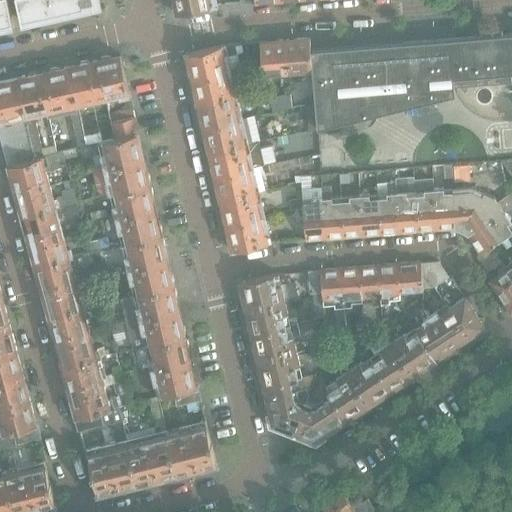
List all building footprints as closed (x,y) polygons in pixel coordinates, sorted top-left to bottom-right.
[(8,0),(0,0),(0,26),(14,23),(8,0)] [(84,8),(82,0),(16,0),(22,22),(84,8)] [(216,5),(215,0),(173,0),(177,14),(216,5)] [(454,84),(511,79),(511,78),(511,72),(511,33),(311,49),(313,72),(315,98),(315,103),(318,128),(455,94),(454,84)] [(313,72),(311,49),(310,37),(286,39),(288,74),(313,72)] [(288,74),(286,39),(260,41),(262,62),(262,63),(263,76),(264,76),(288,74)] [(230,70),(227,56),(237,54),(235,45),(225,46),(225,44),(190,52),(186,53),(192,79),(230,70)] [(130,95),(121,55),(110,57),(108,56),(101,57),(100,59),(92,61),(97,81),(103,80),(107,100),(130,95)] [(107,100),(103,80),(97,81),(92,61),(89,62),(87,60),(80,62),(79,64),(69,66),(78,106),(107,100)] [(79,111),(78,106),(69,66),(58,69),(57,67),(50,69),(49,71),(43,72),(48,92),(43,93),(48,113),(69,108),(70,113),(70,114),(78,147),(86,145),(84,135),(79,112),(79,111)] [(236,93),(230,70),(192,79),(197,102),(236,93)] [(48,113),(43,93),(48,92),(43,72),(37,73),(35,72),(28,73),(27,76),(17,78),(26,119),(34,157),(35,158),(43,156),(34,116),(48,113)] [(0,126),(26,119),(17,78),(0,81),(0,126)] [(242,119),(236,93),(197,102),(203,128),(242,119)] [(273,112),(268,93),(260,95),(265,114),(273,112)] [(270,97),(269,97),(273,111),(292,107),(290,93),(270,97)] [(318,128),(315,103),(306,105),(308,128),(309,131),(317,130),(319,129),(318,128)] [(111,123),(135,117),(133,107),(109,112),(111,123)] [(254,116),(242,119),(203,128),(209,152),(258,141),(258,140),(260,140),(254,116)] [(139,133),(135,117),(111,123),(115,139),(138,133),(139,133)] [(34,157),(26,119),(0,126),(0,136),(7,164),(34,157)] [(102,141),(100,132),(84,135),(86,145),(95,143),(102,141)] [(144,162),(138,134),(138,133),(115,139),(102,141),(95,143),(98,156),(93,157),(95,165),(112,161),(113,165),(125,163),(126,166),(144,162)] [(264,165),(258,141),(209,152),(215,176),(253,167),(264,165)] [(77,157),(75,148),(64,152),(66,160),(77,157)] [(45,171),(67,166),(63,152),(35,159),(35,158),(34,157),(7,164),(14,187),(30,183),(33,190),(49,186),(45,171)] [(511,159),(501,160),(511,176),(511,175),(511,159)] [(149,182),(150,180),(149,174),(147,173),(144,162),(126,166),(125,163),(113,165),(112,161),(95,165),(95,166),(100,166),(100,167),(94,169),(98,189),(90,191),(92,198),(107,195),(150,185),(149,182)] [(453,179),(452,165),(443,166),(444,180),(452,179),(453,179)] [(470,181),(469,166),(454,167),(455,182),(470,181)] [(259,192),(253,167),(215,176),(220,201),(259,192)] [(350,183),(349,175),(340,175),(340,183),(350,183)] [(310,189),(310,177),(301,177),(301,182),(302,189),(310,189)] [(418,229),(416,193),(415,193),(414,180),(397,181),(397,182),(401,231),(418,229)] [(401,231),(397,182),(386,183),(387,195),(378,196),(382,232),(401,231)] [(55,208),(49,186),(33,190),(30,183),(14,187),(22,217),(55,208)] [(505,211),(511,206),(511,190),(499,200),(497,198),(472,184),(453,186),(453,190),(457,226),(467,232),(470,236),(505,214),(506,213),(505,211)] [(156,213),(152,195),(153,193),(152,187),(150,186),(150,185),(107,195),(112,215),(124,212),(125,217),(137,214),(137,217),(156,213)] [(457,226),(453,190),(444,191),(444,186),(434,187),(438,228),(457,226)] [(344,235),(341,199),(340,199),(331,200),(330,187),(322,188),(322,196),(325,237),(344,235)] [(438,228),(434,187),(427,188),(428,192),(416,193),(418,229),(438,228)] [(76,201),(73,189),(61,191),(62,196),(56,198),(59,207),(77,203),(76,201)] [(265,216),(259,192),(220,201),(226,225),(265,216)] [(382,232),(378,196),(369,197),(368,192),(360,193),(363,234),(382,232)] [(363,234),(360,193),(351,194),(351,198),(341,199),(344,235),(363,234)] [(325,237),(322,196),(313,197),(313,201),(302,202),(303,206),(303,207),(305,238),(325,237)] [(303,206),(302,202),(302,197),(289,200),(291,210),(291,209),(303,206)] [(77,203),(59,207),(55,208),(22,217),(27,237),(44,233),(46,241),(63,237),(58,218),(70,214),(70,217),(80,215),(77,203)] [(162,231),(160,225),(159,224),(156,213),(137,217),(137,214),(125,217),(124,212),(112,215),(112,216),(97,220),(99,227),(112,224),(111,220),(113,219),(119,244),(161,235),(161,232),(162,231)] [(506,235),(511,232),(506,223),(510,221),(505,214),(470,236),(480,251),(481,252),(491,245),(506,235)] [(271,241),(265,216),(226,225),(232,250),(236,249),(267,241),(267,242),(271,241)] [(68,258),(63,237),(46,241),(44,233),(27,237),(35,267),(68,258)] [(81,246),(77,233),(65,236),(68,249),(81,246)] [(168,262),(164,246),(165,244),(163,238),(162,237),(161,235),(119,244),(123,265),(136,263),(137,266),(148,263),(149,267),(168,262)] [(511,245),(506,236),(500,240),(506,249),(511,245)] [(76,286),(72,269),(91,264),(88,252),(68,258),(35,267),(41,287),(57,283),(59,290),(76,286)] [(423,288),(421,262),(421,261),(396,263),(399,300),(404,299),(403,292),(423,290),(423,288)] [(448,275),(439,261),(421,262),(423,288),(435,287),(436,287),(452,277),(450,274),(448,275)] [(174,281),(172,275),(171,274),(168,262),(149,267),(148,263),(137,266),(136,263),(123,265),(130,294),(173,284),(173,283),(174,281)] [(399,300),(396,263),(378,265),(382,305),(389,304),(389,301),(399,300)] [(382,305),(378,265),(359,266),(362,302),(372,301),(372,305),(382,305)] [(511,309),(511,276),(505,265),(498,270),(500,274),(492,279),(511,309)] [(362,302),(359,266),(340,268),(344,308),(352,307),(352,303),(362,302)] [(344,308),(340,268),(321,269),(321,270),(323,296),(324,304),(323,304),(323,306),(324,306),(334,305),(335,321),(345,320),(344,308)] [(95,272),(94,269),(85,272),(88,283),(98,281),(95,272)] [(323,296),(321,270),(307,271),(309,292),(307,292),(308,297),(312,296),(323,296)] [(284,301),(280,285),(277,273),(274,273),(239,281),(245,305),(260,301),(261,303),(276,300),(276,302),(284,301)] [(82,307),(76,286),(59,290),(57,283),(41,287),(49,316),(82,307)] [(180,315),(176,296),(177,295),(175,289),(174,288),(173,284),(130,294),(131,296),(120,299),(126,320),(136,317),(148,314),(148,318),(161,315),(162,319),(180,315)] [(324,318),(323,306),(323,304),(324,304),(323,296),(312,296),(314,319),(324,318)] [(465,298),(450,308),(469,336),(483,327),(465,298)] [(289,325),(286,312),(284,303),(284,301),(276,302),(276,300),(261,303),(260,301),(245,305),(251,334),(289,325)] [(0,326),(9,324),(3,302),(0,302),(0,326)] [(469,336),(450,308),(448,309),(446,306),(430,316),(452,348),(469,336)] [(89,336),(82,307),(49,316),(54,336),(71,332),(73,340),(89,336)] [(185,332),(184,326),(182,325),(180,315),(162,319),(161,315),(148,318),(148,314),(136,317),(143,347),(185,337),(184,334),(185,332)] [(452,348),(430,316),(423,322),(425,325),(417,330),(436,358),(452,348)] [(125,333),(122,322),(113,324),(116,335),(125,333)] [(399,330),(393,322),(385,328),(391,335),(399,330)] [(296,352),(293,338),(300,336),(297,323),(290,325),(289,325),(251,334),(257,355),(272,352),(273,355),(288,351),(288,354),(296,352)] [(17,353),(9,324),(0,326),(0,355),(0,357),(17,353)] [(359,333),(358,324),(345,325),(346,334),(359,333)] [(436,358),(417,330),(416,331),(406,338),(404,334),(394,341),(401,350),(399,351),(406,362),(404,363),(413,376),(437,360),(436,358)] [(93,349),(89,336),(73,340),(71,332),(54,336),(62,366),(100,356),(109,354),(107,345),(93,349)] [(191,364),(188,348),(187,347),(189,345),(187,339),(185,338),(185,337),(143,347),(147,366),(160,363),(161,367),(173,365),(173,368),(191,364)] [(327,347),(325,338),(314,340),(316,349),(327,347)] [(413,376),(404,363),(406,362),(399,351),(401,350),(394,341),(391,343),(381,350),(383,353),(373,359),(391,387),(393,389),(413,376)] [(302,376),(299,363),(296,354),(296,352),(288,354),(288,351),(273,355),(272,352),(257,355),(263,384),(291,378),(302,376)] [(0,380),(23,375),(17,353),(0,357),(0,355),(0,380)] [(103,386),(98,369),(103,367),(100,356),(62,366),(68,387),(84,383),(86,391),(103,386)] [(391,387),(373,359),(363,366),(360,363),(352,368),(358,378),(356,379),(363,390),(361,391),(370,404),(393,389),(391,387)] [(173,392),(197,386),(191,364),(173,368),(173,365),(161,367),(160,363),(147,366),(154,397),(157,397),(173,392)] [(124,381),(120,368),(112,371),(116,383),(124,381)] [(370,404),(361,391),(363,390),(356,379),(358,378),(352,368),(336,378),(339,382),(328,389),(332,395),(348,419),(370,404)] [(31,404),(23,375),(0,380),(0,403),(12,401),(15,408),(31,404)] [(294,432),(304,404),(308,396),(302,393),(297,401),(296,401),(294,392),(305,389),(302,376),(291,378),(263,384),(272,424),(294,432)] [(129,403),(124,382),(112,385),(115,394),(119,396),(121,404),(127,403),(129,403)] [(107,400),(103,386),(86,391),(84,383),(68,387),(75,416),(117,405),(114,398),(107,400)] [(197,386),(173,392),(177,405),(186,403),(200,399),(197,386)] [(348,419),(332,395),(313,407),(304,404),(294,432),(315,440),(348,419)] [(164,424),(157,397),(154,397),(149,398),(156,426),(164,424)] [(203,408),(200,399),(186,403),(188,412),(203,408)] [(37,427),(31,404),(15,408),(12,401),(0,403),(0,436),(3,436),(37,427)] [(131,418),(127,403),(121,404),(118,405),(123,424),(128,423),(127,419),(131,418)] [(138,484),(127,438),(123,424),(118,405),(117,405),(75,416),(79,429),(103,423),(112,428),(115,441),(87,449),(88,454),(98,494),(138,484)] [(216,465),(205,420),(166,429),(177,475),(216,465)] [(0,447),(40,437),(37,427),(3,436),(0,436),(0,447)] [(177,475),(166,429),(127,438),(138,484),(177,475)] [(24,511),(55,504),(45,464),(44,459),(3,469),(14,511),(24,511)] [(0,511),(14,511),(3,469),(0,470),(0,511)] [(368,511),(373,509),(367,499),(353,508),(342,489),(321,502),(327,511),(368,511)] [(401,511),(393,497),(386,501),(392,511),(401,511)]
